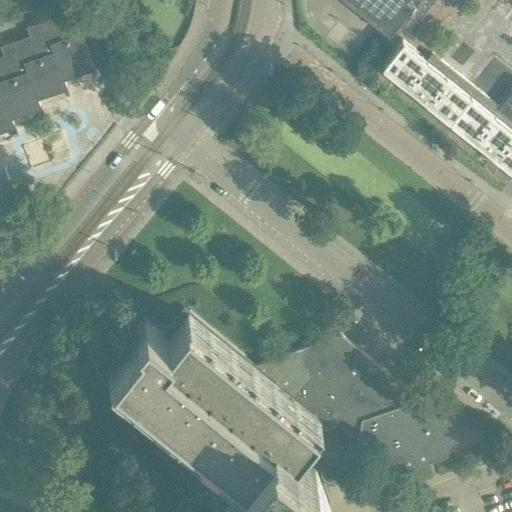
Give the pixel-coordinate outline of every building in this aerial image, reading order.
[(431,0),(349,0),(388,31),(387,32),(388,32),(397,21),(408,30),(431,0)] [(11,115),(40,105),(37,96),(67,85),(63,76),(93,66),(73,8),(56,14),(57,16),(44,21),(43,18),(26,24),(30,36),(18,40),(17,37),(0,43),(4,55),(0,56),(0,129),(14,124),(11,115)] [(511,89),(499,105),(431,51),(426,58),(401,38),(381,63),(511,168),(511,89)] [(109,75),(120,106),(132,102),(121,71),(109,75)] [(315,421),(326,417),(339,413),(359,429),(356,446),(388,472),(438,454),(438,453),(446,451),(451,421),(419,396),(420,395),(340,332),(255,362),(190,309),(168,336),(144,317),(135,328),(138,330),(111,364),(242,469),(248,486),(230,492),(236,511),(325,511),(318,491),(321,490),(319,486),(318,485),(320,483),(319,480),(309,472),(308,472),(307,470),(310,470),(310,468),(311,466),(310,466),(309,466),(309,464),(306,462),(306,461),(305,462),(291,450),(309,427),(310,427),(315,421)]
